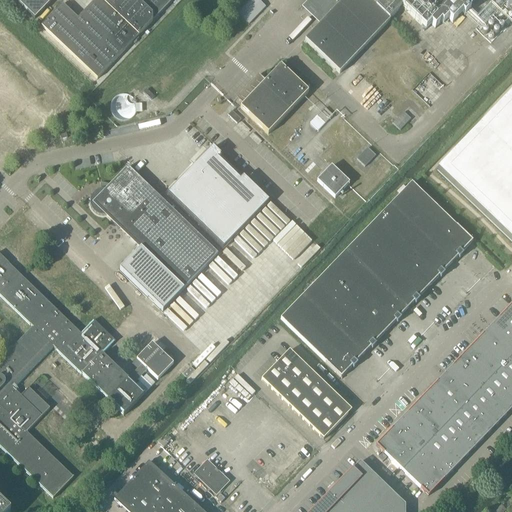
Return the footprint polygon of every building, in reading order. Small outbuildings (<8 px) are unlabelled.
[(12,0),(34,20),(51,3),(48,0),(12,0)] [(173,0),(103,0),(102,2),(99,0),(95,0),(77,20),(62,5),(41,27),(97,80),(152,22),(173,0)] [(251,0),(237,15),(249,26),(265,8),(256,0),(251,0)] [(309,0),(302,9),(319,26),(304,42),(339,75),(390,22),(389,21),(401,8),(425,31),(430,26),(435,30),(441,23),(442,25),(448,20),(452,24),(461,14),(464,16),(470,10),(468,8),(474,0),(309,0)] [(240,109),(248,117),(268,136),(308,93),(280,67),(240,109)] [(511,93),(481,126),(436,172),(440,176),(511,245),(511,93)] [(310,125),(318,132),(332,117),(325,109),(310,125)] [(232,113),(228,117),(237,125),(240,121),(232,113)] [(403,114),(395,122),(392,125),(399,132),(410,120),(403,114)] [(194,167),(189,172),(190,172),(188,174),(182,181),(181,180),(180,182),(180,183),(174,189),(173,189),(172,190),(171,190),(166,196),(182,211),(195,224),(195,223),(197,225),(222,250),(237,235),(258,214),(268,203),(251,186),(243,178),(239,182),(217,160),(221,157),(212,148),(208,152),(207,152),(194,166),(194,167)] [(356,161),(364,168),(375,157),(367,149),(356,161)] [(316,182),(334,199),(349,184),(331,167),(316,182)] [(200,239),(183,223),(166,206),(128,170),(113,186),(111,187),(95,204),(88,197),(66,219),(119,271),(162,313),(182,292),(217,256),(200,239)] [(411,185),(389,207),(450,266),(472,243),(456,228),(411,185)] [(389,207),(367,230),(428,288),(450,266),(389,207)] [(367,230),(345,253),(406,311),(428,288),(367,230)] [(345,253),(324,275),(384,334),(406,311),(345,253)] [(0,448),(53,500),(73,479),(26,434),(31,429),(37,423),(42,418),(49,410),(27,388),(21,393),(19,396),(13,390),(53,349),(60,357),(123,417),(143,396),(133,386),(137,381),(139,383),(136,386),(145,394),(155,384),(146,376),(143,379),(141,377),(147,371),(157,381),(173,365),(151,344),(147,349),(142,354),(136,360),(141,365),(137,370),(130,376),(127,380),(121,375),(116,370),(111,365),(102,356),(115,342),(114,342),(93,322),(81,335),(9,265),(0,256),(0,298),(32,329),(0,361),(0,448)] [(324,275),(302,298),(362,356),(384,334),(324,275)] [(362,356),(302,298),(280,320),(325,364),(340,379),(362,356)] [(489,329),(511,350),(511,305),(499,318),(489,329)] [(511,350),(489,329),(467,352),(493,377),(501,369),(508,362),(511,357),(511,350)] [(153,343),(162,352),(166,348),(157,339),(153,343)] [(285,349),(271,363),(282,374),(296,359),(285,349)] [(493,377),(467,352),(444,375),(471,401),(478,393),(486,385),(493,377)] [(282,374),(293,384),(307,370),(296,359),(282,374)] [(511,365),(508,362),(501,369),(511,380),(511,365)] [(257,378),(268,388),(282,374),(271,363),(257,378)] [(183,376),(187,380),(194,372),(190,368),(183,376)] [(493,377),(511,395),(511,380),(501,369),(493,377)] [(293,384),(304,395),(318,380),(307,370),(293,384)] [(268,388),(279,399),(293,384),(282,374),(268,388)] [(422,398),(448,424),(456,416),(463,408),(471,401),(444,375),(422,398)] [(486,385),(511,410),(511,395),(493,377),(486,385)] [(304,395),(315,405),(329,391),(318,380),(304,395)] [(279,399),(290,409),(304,395),(293,384),(279,399)] [(486,385),(478,393),(504,418),(511,410),(486,385)] [(315,405),(326,416),(340,401),(329,391),(315,405)] [(478,393),(471,401),(497,426),(504,418),(478,393)] [(290,409),(301,420),(315,405),(304,395),(290,409)] [(399,422),(426,447),(433,439),(441,432),(448,424),(422,398),(399,422)] [(340,401),(326,416),(337,426),(351,412),(347,408),(340,401)] [(463,408),(489,434),(497,426),(471,401),(463,408)] [(301,420),(312,430),(326,416),(315,405),(301,420)] [(463,408),(456,416),(482,441),(489,434),(463,408)] [(326,416),(312,430),(319,437),(323,441),(337,426),(326,416)] [(456,416),(448,424),(474,449),(482,441),(456,416)] [(401,472),(426,447),(399,422),(389,432),(390,432),(375,447),(378,450),(401,472)] [(467,457),(474,449),(448,424),(441,432),(467,457)] [(169,432),(157,444),(163,449),(175,437),(169,432)] [(441,432),(433,439),(459,465),(467,457),(441,432)] [(433,439),(426,447),(452,472),(459,465),(433,439)] [(448,477),(452,472),(426,447),(401,472),(424,494),(425,494),(428,497),(436,489),(437,487),(442,483),(448,477)] [(382,455),(381,455),(378,459),(382,463),(386,459),(382,455)] [(125,511),(200,511),(148,463),(113,501),(125,511)] [(352,471),(330,494),(348,511),(404,511),(405,506),(360,463),(352,471)] [(196,476),(216,494),(226,483),(207,465),(196,476)] [(348,511),(330,494),(312,511),(348,511)] [(216,500),(220,504),(224,500),(220,496),(216,500)]
